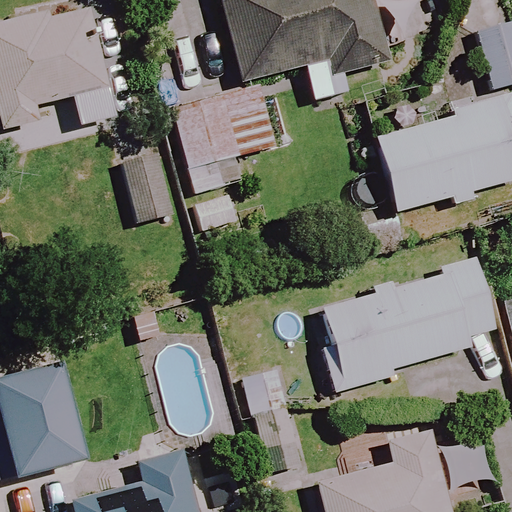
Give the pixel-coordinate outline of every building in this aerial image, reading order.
[(209,0),(231,87),(296,71),(305,107),(342,98),(338,78),(381,67),(377,49),(406,43),(395,0),(366,0),(362,1),(361,0),(209,0)] [(0,26),(0,132),(30,126),(27,111),(65,103),(71,131),(107,123),(81,9),(0,26)] [(511,87),(511,43),(507,25),(469,35),(484,95),(511,87)] [(165,120),(188,198),(233,184),(227,162),(267,150),(251,94),(165,120)] [(511,166),(508,152),(511,151),(511,132),(502,98),(443,116),(445,122),(367,145),(388,219),(441,203),(444,212),(468,205),(465,196),(511,182),(511,166)] [(148,159),(112,173),(134,230),(170,216),(148,159)] [(230,227),(222,200),(187,210),(195,238),(230,227)] [(396,255),(389,223),(359,230),(365,262),(396,255)] [(490,343),(466,264),(310,312),(323,354),(315,356),(326,394),(490,343)] [(511,302),(500,306),(511,355),(511,302)] [(0,484),(67,470),(50,390),(0,401),(0,484)] [(292,468),(279,415),(246,424),(259,477),(292,468)] [(439,511),(420,438),(378,449),(335,460),(341,480),(306,489),(312,511),(439,511)] [(189,511),(176,453),(124,465),(58,480),(65,511),(189,511)]
